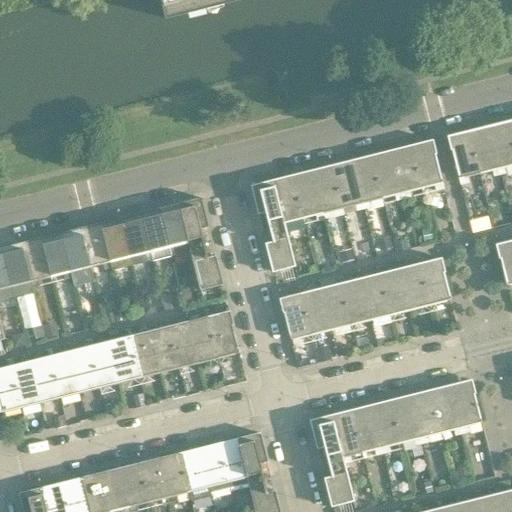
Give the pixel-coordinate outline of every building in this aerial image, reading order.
[(160,0),(165,19),(240,0),(160,0)] [(501,123),(488,126),(501,175),(508,173),(506,166),(511,164),(511,136),(510,127),(502,129),(501,123)] [(477,135),(470,137),(479,173),(491,170),(493,177),(501,175),(488,126),(476,129),(477,135)] [(461,132),(448,136),(460,185),(468,183),(467,176),(479,173),(470,137),(463,139),(461,132)] [(419,149),(412,151),(421,188),(433,184),(435,191),(444,189),(431,140),(418,143),(419,149)] [(403,147),(391,150),(403,200),(410,198),(409,191),(421,188),(412,151),(405,153),(403,147)] [(380,159),(373,161),(382,198),(394,194),(396,201),(403,200),(391,150),(378,153),(380,159)] [(364,157),(351,160),(364,209),(371,208),(369,201),(382,198),(373,161),(365,163),(364,157)] [(340,169),(333,171),(342,208),(354,204),(356,211),(364,209),(351,160),(339,163),(340,169)] [(324,167),(312,170),(324,219),(331,218),(330,211),(342,208),(333,171),(326,173),(324,167)] [(301,179),(293,181),(302,218),(315,214),(317,221),(324,219),(312,170),(299,173),(301,179)] [(284,177),(272,180),(283,224),(284,229),(286,229),(292,228),(290,221),(302,218),(293,181),(286,183),(284,177)] [(272,180),(251,185),(258,214),(265,213),(269,227),(283,224),(272,180)] [(200,198),(179,203),(190,247),(204,243),(201,229),(207,227),(200,198)] [(190,248),(190,247),(179,203),(167,206),(168,212),(161,214),(169,246),(181,243),(183,250),(189,249),(190,248)] [(171,254),(169,246),(161,214),(153,216),(152,210),(140,213),(151,259),(171,254)] [(151,259),(140,213),(127,216),(129,222),(121,224),(131,264),(151,259)] [(131,264),(121,224),(114,226),(112,220),(100,223),(109,261),(111,269),(131,264)] [(109,261),(100,223),(88,226),(89,232),(82,234),(90,266),(109,261)] [(283,224),(269,227),(272,242),(266,243),(273,272),(295,267),(286,229),(284,229),(283,224)] [(73,230),(60,233),(72,278),(79,276),(77,269),(90,266),(82,234),(74,236),(73,230)] [(50,242),(42,244),(50,276),(63,273),(64,280),(72,278),(60,233),(48,236),(50,242)] [(33,240),(21,243),(32,288),(39,286),(38,279),(50,276),(42,244),(35,246),(33,240)] [(406,240),(394,243),(397,252),(408,250),(406,240)] [(511,240),(496,244),(506,285),(511,283),(511,240)] [(32,288),(21,243),(9,246),(10,252),(3,254),(11,286),(23,283),(25,290),(32,288)] [(204,243),(190,247),(190,248),(189,249),(200,290),(222,285),(214,256),(208,257),(204,243)] [(0,296),(13,293),(11,286),(3,254),(0,254),(0,296)] [(440,258),(419,263),(430,305),(450,299),(440,258)] [(419,263),(399,268),(409,306),(416,304),(416,308),(430,305),(419,263)] [(399,268),(380,273),(390,315),(403,311),(402,308),(409,306),(399,268)] [(380,273),(360,278),(369,316),(376,314),(377,318),(390,315),(380,273)] [(360,278),(340,283),(350,325),(364,321),(363,318),(369,316),(360,278)] [(340,283),(320,288),(330,326),(336,324),(337,328),(350,325),(340,283)] [(320,288),(300,293),(311,334),(324,331),(323,328),(330,326),(320,288)] [(300,293),(280,298),(290,340),(311,334),(300,293)] [(228,311),(208,317),(218,358),(231,354),(239,352),(228,311)] [(208,317),(188,321),(197,359),(204,357),(205,361),(218,358),(208,317)] [(188,321),(168,326),(178,368),(192,364),(191,361),(197,359),(188,321)] [(41,322),(31,324),(35,339),(44,336),(41,322)] [(168,326),(148,331),(158,369),(164,367),(165,371),(178,368),(168,326)] [(148,331),(128,336),(139,378),(152,374),(151,371),(158,369),(148,331)] [(128,336),(109,341),(118,379),(125,377),(126,381),(139,378),(128,336)] [(109,341),(89,346),(99,387),(112,384),(111,381),(118,379),(109,341)] [(89,346),(69,351),(78,389),(85,387),(86,391),(99,387),(89,346)] [(69,351),(49,356),(60,397),(73,394),(72,391),(78,389),(69,351)] [(49,356),(30,361),(39,399),(46,397),(46,401),(60,397),(49,356)] [(30,361),(10,366),(20,407),(33,404),(32,400),(39,399),(30,361)] [(0,412),(20,407),(10,366),(0,368),(0,412)] [(470,380),(462,382),(450,385),(462,434),(469,432),(468,425),(481,422),(470,380)] [(439,394),(431,396),(440,432),(453,429),(455,436),(462,434),(450,385),(437,388),(439,394)] [(422,392),(410,395),(422,444),(430,442),(428,435),(440,432),(431,396),(424,398),(422,392)] [(399,404),(392,406),(401,442),(413,439),(415,446),(422,444),(410,395),(398,398),(399,404)] [(383,402),(370,405),(383,454),(390,452),(388,445),(401,442),(392,406),(384,408),(383,402)] [(359,414),(352,416),(361,452),(374,449),(375,456),(383,454),(370,405),(358,408),(359,414)] [(343,412),(331,415),(342,458),(343,464),(345,464),(351,462),(349,455),(361,452),(352,416),(345,418),(343,412)] [(324,447),(328,462),(342,458),(331,415),(310,420),(317,449),(324,447)] [(259,433),(238,438),(249,481),(263,478),(260,464),(266,462),(259,433)] [(249,481),(238,438),(226,441),(227,447),(220,449),(229,488),(248,483),(249,483),(249,481)] [(229,488),(220,449),(213,451),(211,445),(199,448),(210,493),(229,488)] [(210,493),(199,448),(186,451),(188,457),(180,459),(188,491),(191,501),(211,496),(210,493)] [(188,491),(180,459),(173,461),(171,455),(159,458),(170,503),(177,501),(176,494),(188,491)] [(148,467),(141,469),(149,501),(161,498),(163,505),(170,503),(159,458),(147,461),(148,467)] [(342,458),(328,462),(331,476),(325,478),(332,507),(354,501),(345,464),(343,464),(342,458)] [(149,501),(141,469),(133,471),(132,465),(119,468),(130,511),(133,511),(138,511),(136,504),(149,501)] [(130,511),(119,468),(107,471),(109,477),(101,479),(109,511),(130,511)] [(104,511),(109,511),(101,479),(94,481),(92,475),(80,478),(88,511),(104,511)] [(69,487),(62,489),(67,511),(88,511),(80,478),(68,481),(69,487)] [(267,492),(263,478),(249,481),(249,483),(248,483),(255,511),(278,511),(273,491),(267,492)] [(53,485),(40,488),(46,511),(67,511),(62,489),(54,491),(53,485)] [(46,511),(40,488),(19,493),(24,511),(46,511)] [(511,511),(511,489),(498,493),(502,511),(511,511)] [(502,511),(498,493),(478,498),(481,511),(502,511)] [(481,511),(478,498),(458,503),(460,511),(481,511)] [(460,511),(458,503),(438,508),(439,511),(460,511)]
